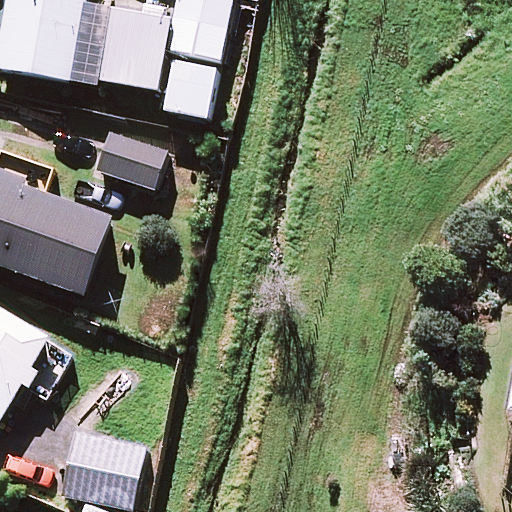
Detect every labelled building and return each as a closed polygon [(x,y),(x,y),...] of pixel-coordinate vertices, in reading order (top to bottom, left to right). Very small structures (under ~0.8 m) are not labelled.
[(106,87),(118,19),(89,14),(91,0),(10,0),(0,58),(0,76),(104,95),(106,87)] [(181,0),(176,29),(171,59),(177,61),(227,69),(239,0),(181,0)] [(171,59),(176,29),(118,19),(106,87),(164,97),(171,59)] [(217,129),(227,69),(177,61),(167,121),(217,129)] [(170,160),(111,142),(100,178),(159,196),(170,160)] [(116,227),(0,184),(0,271),(88,304),(116,227)] [(48,376),(38,370),(52,344),(0,314),(0,437),(24,394),(34,400),(48,376)] [(139,511),(150,454),(81,441),(69,504),(113,511),(139,511)]
